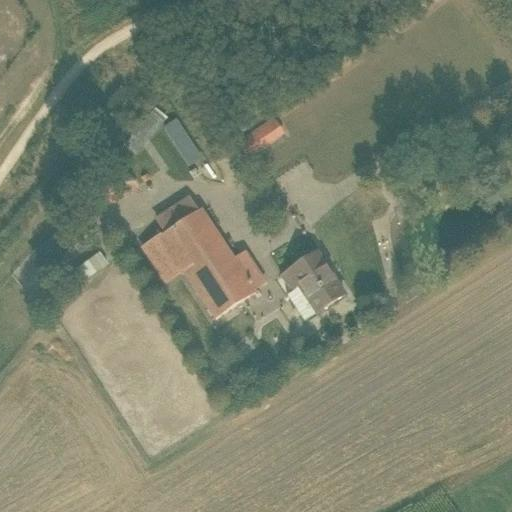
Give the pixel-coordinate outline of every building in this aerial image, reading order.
[(155,110),(123,144),(135,155),(167,121),(155,110)] [(190,167),(203,158),(177,119),(164,127),(190,167)] [(274,122),(239,145),(248,158),(283,135),(274,122)] [(100,189),(110,204),(134,187),(125,173),(100,189)] [(256,295),(255,293),(234,261),(201,212),(198,213),(190,201),(157,222),(165,235),(161,238),(142,251),(164,285),(183,272),(216,321),(256,295)] [(82,236),(96,227),(83,206),(69,215),(82,236)] [(64,233),(31,254),(43,273),(76,251),(64,233)] [(100,253),(74,272),(83,284),(109,265),(100,253)] [(304,322),(345,296),(317,254),(283,277),(293,292),(287,296),(304,322)] [(46,319),(69,301),(55,283),(32,300),(46,319)]
